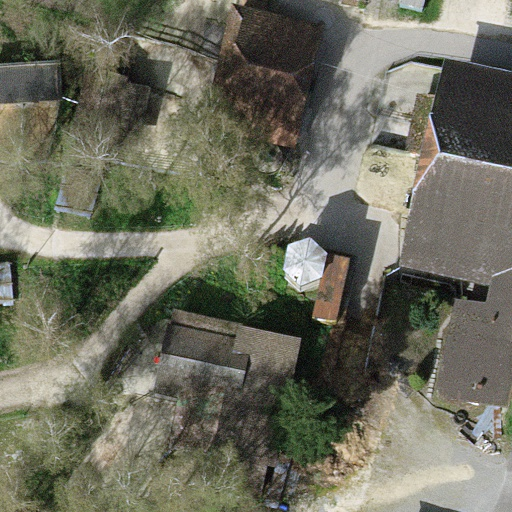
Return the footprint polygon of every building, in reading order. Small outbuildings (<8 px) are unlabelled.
[(323,37),(232,14),(204,123),(295,146),(323,37)] [(0,112),(58,111),(57,70),(0,71),(0,112)] [(511,92),(423,75),(379,292),(511,318),(511,92)] [(357,273),(291,259),(279,316),(345,330),(357,273)] [(302,356),(176,328),(160,399),(179,404),(169,452),(275,476),(302,356)]
